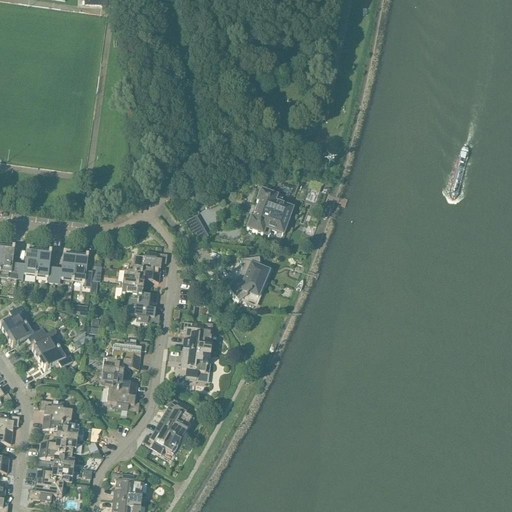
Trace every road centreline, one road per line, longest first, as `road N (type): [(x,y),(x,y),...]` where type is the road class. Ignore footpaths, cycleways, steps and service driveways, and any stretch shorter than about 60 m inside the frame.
road 1 (residential): [(172,267),(153,404),(101,476),(93,511)]
road 2 (unclassified): [(146,213),(196,151),(165,0)]
road 3 (residential): [(17,511),(26,398),(0,355)]
road 4 (unclassified): [(146,213),(106,234),(0,223)]
